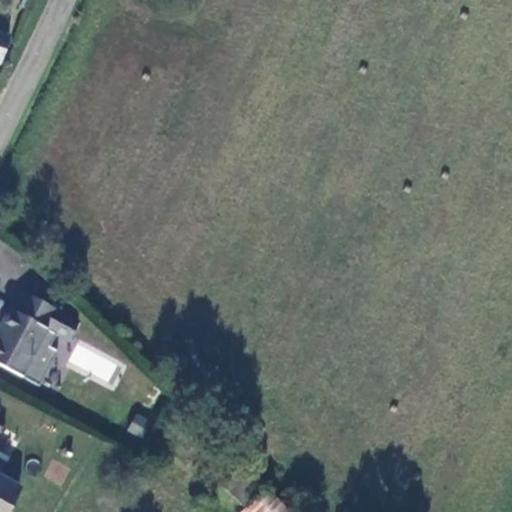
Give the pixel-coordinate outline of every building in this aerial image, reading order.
[(0,65),(2,66),(11,39),(0,35),(0,65)] [(84,324),(20,288),(0,323),(0,370),(22,383),(47,339),(69,351),(84,324)] [(134,413),(127,432),(142,437),(148,418),(134,413)] [(0,443),(10,425),(0,419),(0,511),(8,511),(20,491),(0,480),(0,473),(9,457),(0,452),(0,443)] [(292,511),(261,487),(241,511),(292,511)]
